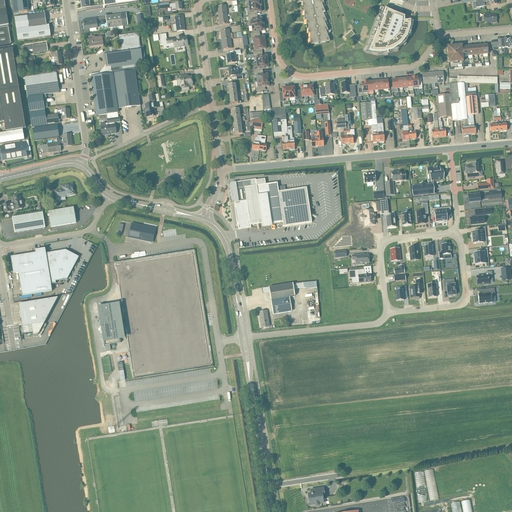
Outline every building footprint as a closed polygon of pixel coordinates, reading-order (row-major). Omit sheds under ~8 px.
[(11,0),(13,13),(19,12),(29,11),(27,0),(11,0)] [(89,1),(94,0),(93,0),(80,0),(81,3),(80,3),(81,8),(82,8),(90,7),(89,1)] [(90,7),(90,11),(105,9),(104,7),(140,2),(139,0),(103,0),(104,5),(90,7)] [(305,16),(306,16),(306,25),(308,25),(308,34),(310,34),(310,45),(319,43),(321,43),(329,41),(330,42),(326,31),(327,31),(328,31),(324,22),(326,21),(326,22),(327,22),(323,13),(325,12),(325,13),(322,4),(323,3),(323,4),(324,4),(322,0),(291,0),(292,6),(292,7),(301,2),(302,2),(302,7),(303,7),(304,7),(304,16),(305,16)] [(172,7),(172,11),(175,11),(176,11),(182,10),(181,3),(172,4),(171,4),(169,5),(170,8),(172,7)] [(217,7),(218,16),(227,15),(226,5),(217,7)] [(255,13),(261,12),(260,6),(249,8),(250,13),(247,14),(248,17),(255,16),(255,13)] [(380,6),(365,46),(368,47),(365,53),(366,54),(366,53),(372,54),(372,55),(378,56),(383,55),(389,54),(393,52),(399,50),(399,49),(402,46),(407,42),(406,42),(409,38),(411,32),(412,27),(412,28),(413,21),(404,22),(404,18),(396,14),(396,13),(380,6)] [(6,9),(0,10),(0,26),(9,25),(6,9)] [(17,42),(51,37),(49,25),(46,25),(45,13),(45,11),(29,13),(29,16),(14,18),(17,42)] [(111,31),(123,29),(123,26),(128,26),(126,14),(122,14),(107,16),(108,28),(110,28),(111,31)] [(135,15),(137,27),(145,26),(143,14),(135,15)] [(176,24),(184,23),(183,15),(175,17),(176,24)] [(219,25),(224,25),(229,24),(227,15),(218,16),(219,25)] [(490,23),(497,23),(496,15),(484,16),(485,23),(490,22),(490,23)] [(251,21),(252,26),(263,25),(263,21),(262,21),(262,19),(256,20),(255,16),(248,17),(248,21),(251,21)] [(89,29),(98,28),(96,18),(84,20),(84,24),(84,25),(85,30),(86,34),(90,33),(89,29)] [(176,24),(177,32),(185,31),(184,23),(176,24)] [(264,24),(263,25),(252,26),(252,32),(250,32),(250,36),(258,35),(257,32),(265,31),(264,24)] [(0,46),(11,45),(8,27),(0,28),(0,46)] [(222,40),(230,39),(229,30),(220,31),(222,40)] [(112,53),(140,49),(138,34),(118,37),(120,47),(111,48),(112,53)] [(254,45),(266,43),(265,39),(264,37),(258,38),(258,35),(250,36),(251,40),(253,39),(254,45)] [(90,49),(95,48),(104,47),(102,37),(96,38),(95,36),(92,36),(92,39),(88,39),(90,49)] [(173,38),(166,39),(167,45),(174,44),(174,48),(187,46),(186,37),(182,38),(182,37),(176,37),(176,39),(173,39),(173,38)] [(498,40),(499,45),(499,49),(504,48),(507,48),(504,42),(507,41),(507,39),(506,39),(506,38),(505,38),(504,39),(504,40),(498,40)] [(223,50),(228,49),(232,48),(230,39),(222,40),(223,50)] [(253,54),(260,53),(260,50),(266,49),(266,47),(266,43),(254,45),(255,51),(252,51),(252,52),(253,54)] [(30,52),(33,52),(33,54),(48,52),(47,44),(32,46),(22,47),(22,51),(29,50),(30,52)] [(462,48),(462,46),(448,47),(449,63),(463,62),(463,56),(462,48)] [(0,94),(20,91),(13,49),(0,51),(0,94)] [(144,49),(140,49),(112,53),(105,54),(106,66),(101,73),(90,74),(96,116),(107,114),(118,113),(118,109),(114,74),(107,75),(107,72),(135,68),(134,68),(134,65),(142,64),(141,56),(145,56),(144,49)] [(228,64),(233,63),(235,63),(234,58),(241,57),(240,51),(233,52),(233,55),(227,56),(228,64)] [(55,57),(56,66),(62,65),(61,52),(51,53),(52,58),(55,57)] [(256,58),(257,63),(268,62),(268,58),(267,58),(267,56),(261,57),(260,53),(253,54),(253,58),(256,58)] [(268,62),(257,63),(257,69),(253,70),(254,73),(261,72),(260,69),(268,68),(268,66),(269,66),(268,62)] [(135,68),(107,72),(107,75),(114,74),(118,109),(140,106),(139,101),(135,71),(135,68)] [(236,76),(237,80),(243,79),(242,75),(239,75),(238,68),(234,69),(234,68),(229,69),(230,76),(236,76)] [(59,93),(56,73),(56,71),(49,72),(49,70),(39,72),(25,74),(25,77),(32,128),(47,126),(44,108),(47,108),(46,95),(59,93)] [(500,84),(500,89),(510,89),(510,85),(511,84),(511,70),(510,70),(510,83),(500,84)] [(256,77),(257,82),(269,81),(268,77),(267,75),(261,76),(261,72),(254,73),(254,77),(256,77)] [(188,76),(185,77),(185,76),(181,76),(182,79),(180,79),(180,80),(177,81),(178,87),(181,87),(181,89),(182,89),(182,91),(189,90),(188,88),(190,88),(190,86),(193,85),(191,77),(188,78),(188,76)] [(269,85),(269,81),(257,82),(258,88),(256,88),(256,92),(263,91),(262,87),(269,87),(269,85)] [(349,82),(341,83),(342,94),(349,93),(350,98),(356,97),(355,85),(349,86),(349,82)] [(326,88),(319,88),(320,98),(327,97),(327,96),(336,95),(336,90),(334,91),(333,83),(325,84),(326,88)] [(462,135),(470,134),(468,120),(464,84),(450,84),(451,94),(452,117),(453,121),(463,120),(463,127),(461,127),(462,135)] [(299,100),(302,100),(302,97),(308,97),(307,85),(303,86),(301,87),(301,93),(298,93),(299,100)] [(311,86),(311,85),(307,85),(308,97),(314,96),(314,99),(318,98),(317,91),(313,91),(313,85),(311,86)] [(280,102),(284,102),(284,99),(289,98),(288,87),(284,87),(284,88),(282,88),(283,94),(279,95),(280,102)] [(292,87),(288,87),(289,98),(295,98),(295,100),(299,100),(298,93),(295,93),(294,87),(292,87)] [(6,132),(26,128),(20,91),(0,94),(0,122),(4,122),(6,132)] [(476,133),(475,128),(475,127),(474,127),(473,115),(478,115),(476,92),(466,93),(468,116),(468,120),(470,134),(476,133)] [(436,96),(438,121),(440,137),(446,136),(445,129),(442,130),(442,122),(441,122),(441,119),(452,117),(451,94),(436,96)] [(144,110),(145,113),(146,118),(155,116),(154,108),(157,107),(156,103),(155,95),(148,96),(149,104),(145,105),(146,109),(144,110)] [(371,103),(360,104),(362,121),(369,120),(370,120),(371,126),(372,142),(379,141),(378,124),(377,124),(375,102),(375,100),(374,100),(372,100),(370,100),(371,103)] [(333,105),(333,114),(344,113),(343,104),(333,105)] [(316,116),(329,114),(328,105),(315,106),(316,116)] [(422,108),(420,108),(420,105),(413,106),(414,120),(421,119),(421,110),(422,110),(422,108)] [(63,116),(60,116),(61,120),(70,118),(69,109),(62,110),(63,116)] [(114,123),(116,122),(120,122),(119,118),(118,118),(118,113),(107,114),(107,116),(108,119),(107,119),(108,124),(109,123),(109,125),(101,127),(102,136),(116,134),(114,123)] [(47,125),(48,125),(59,124),(57,114),(46,116),(47,125)] [(403,121),(402,121),(403,133),(402,133),(402,140),(410,139),(409,125),(408,125),(408,121),(407,121),(407,117),(403,117),(403,121)] [(262,130),(263,120),(252,120),(251,127),(255,127),(255,129),(262,130)] [(275,121),(272,121),(274,133),(274,136),(278,136),(277,132),(281,132),(281,136),(282,136),(282,137),(282,145),(283,150),(289,149),(287,132),(286,132),(286,127),(285,120),(282,120),(279,120),(275,121)] [(336,123),(337,129),(343,128),(344,137),(341,137),(342,145),(348,144),(347,130),(346,130),(345,120),(340,121),(340,122),(336,123)] [(440,137),(438,121),(434,121),(435,130),(432,131),(432,137),(440,137)] [(56,126),(32,129),(34,139),(57,135),(56,126)] [(0,143),(16,141),(19,141),(25,140),(24,138),(23,133),(23,130),(1,133),(0,131),(0,143)] [(72,146),(71,135),(63,136),(64,143),(60,143),(42,145),(43,154),(61,151),(60,147),(64,146),(64,147),(72,146)] [(257,138),(256,138),(255,143),(253,143),(252,150),(259,151),(260,144),(261,136),(258,136),(257,138)] [(0,147),(1,152),(0,152),(0,161),(2,161),(27,157),(26,152),(31,151),(30,147),(29,147),(28,141),(23,142),(23,143),(5,146),(0,146),(0,147)] [(496,175),(504,174),(502,160),(494,161),(496,175)] [(469,166),(464,167),(465,174),(467,174),(467,178),(474,177),(474,174),(479,173),(478,163),(472,164),(469,165),(469,166)] [(428,175),(427,175),(428,181),(431,181),(444,180),(442,169),(440,169),(439,167),(427,168),(428,175)] [(392,182),(385,183),(386,196),(395,195),(393,182),(406,181),(405,172),(401,173),(401,172),(397,172),(391,172),(392,182)] [(375,174),(363,175),(364,184),(376,183),(375,174)] [(487,183),(477,184),(478,190),(494,189),(493,179),(486,180),(487,183)] [(235,183),(231,184),(234,202),(235,202),(235,204),(239,229),(251,227),(251,225),(257,224),(259,224),(261,224),(262,226),(272,224),(283,222),(284,227),(312,223),(307,188),(286,191),(279,192),(278,187),(277,183),(265,185),(257,186),(256,185),(256,183),(256,181),(256,180),(235,183)] [(420,185),(412,186),(413,196),(434,194),(433,188),(433,184),(432,184),(428,184),(425,185),(425,183),(419,184),(420,185)] [(56,192),(57,198),(64,196),(65,197),(74,194),(72,185),(62,187),(63,189),(63,188),(64,190),(56,192)] [(480,193),(468,195),(469,204),(481,203),(480,193)] [(3,205),(5,213),(11,211),(11,210),(15,209),(15,210),(23,209),(22,204),(23,204),(23,203),(23,201),(22,200),(21,201),(20,196),(12,198),(14,204),(9,205),(9,203),(3,205)] [(387,201),(380,202),(381,215),(386,214),(386,217),(387,228),(395,227),(394,216),(390,216),(390,214),(388,214),(387,201)] [(423,212),(416,212),(418,225),(426,224),(425,214),(428,214),(427,204),(422,204),(423,212)] [(450,207),(440,208),(441,223),(445,223),(445,222),(447,222),(447,217),(447,214),(451,214),(450,207)] [(74,208),(48,212),(51,227),(76,223),(74,208)] [(440,208),(431,209),(431,215),(434,215),(435,218),(435,223),(438,223),(441,223),(440,208)] [(365,216),(362,216),(362,223),(366,222),(366,227),(377,226),(376,211),(365,212),(365,216)] [(12,218),(15,233),(45,228),(43,213),(12,218)] [(410,213),(401,214),(402,226),(411,225),(410,213)] [(472,217),(470,217),(470,225),(485,224),(484,216),(474,217),(474,216),(472,217)] [(152,242),(155,229),(132,224),(129,237),(148,241),(148,242),(148,241),(150,242),(151,242),(152,242)] [(472,235),(471,235),(471,238),(486,237),(485,228),(479,228),(479,231),(471,232),(472,235)] [(486,237),(471,238),(471,242),(472,242),(473,244),(476,244),(477,247),(487,246),(486,237)] [(442,252),(439,253),(439,260),(443,259),(443,256),(451,256),(450,251),(451,251),(451,248),(450,248),(449,244),(442,245),(442,252)] [(432,246),(423,246),(424,257),(433,256),(432,246)] [(400,248),(390,249),(391,262),(401,261),(400,248)] [(419,262),(418,248),(411,249),(412,255),(408,255),(409,266),(415,266),(414,263),(419,262)] [(11,257),(12,265),(17,265),(21,287),(22,296),(52,291),(51,285),(46,253),(45,249),(35,250),(35,253),(11,257)] [(474,256),(473,256),(473,259),(488,258),(487,249),(481,249),(481,252),(474,253),(474,256)] [(66,250),(46,253),(51,285),(51,284),(56,283),(56,281),(67,279),(77,262),(79,257),(66,250)] [(346,251),(334,252),(334,259),(347,257),(346,251)] [(364,254),(355,255),(355,258),(355,263),(356,263),(356,266),(363,265),(363,264),(369,263),(369,261),(370,261),(369,257),(368,254),(364,255),(364,254)] [(488,258),(473,259),(474,262),(475,265),(482,265),(483,268),(489,267),(488,258)] [(399,269),(394,269),(394,274),(405,273),(404,266),(399,266),(399,269)] [(509,267),(502,268),(503,283),(511,282),(509,267)] [(364,270),(349,271),(349,279),(358,278),(359,283),(371,283),(370,275),(366,275),(366,277),(363,277),(362,275),(364,275),(364,270)] [(486,276),(476,277),(477,285),(489,284),(488,280),(492,279),(492,272),(486,273),(486,276)] [(417,287),(410,288),(411,299),(415,298),(415,300),(419,299),(419,295),(419,294),(422,293),(422,289),(421,280),(416,281),(417,287)] [(449,280),(443,281),(443,288),(446,288),(447,297),(456,296),(455,284),(450,284),(449,280)] [(270,292),(273,314),(292,312),(289,297),(295,296),(293,289),(303,288),(303,283),(293,285),(293,284),(263,288),(264,292),(265,293),(270,292)] [(437,284),(428,285),(429,298),(437,298),(437,291),(437,284)] [(396,297),(395,297),(396,301),(396,300),(396,301),(404,301),(403,292),(406,292),(406,286),(400,287),(400,290),(395,291),(396,297)] [(481,294),(478,294),(479,304),(492,303),(491,298),(495,297),(494,289),(481,290),(481,294)] [(44,324),(58,298),(19,304),(20,312),(19,312),(21,319),(22,326),(23,334),(33,333),(34,336),(38,335),(44,324)] [(117,320),(123,319),(120,303),(119,303),(118,303),(119,304),(115,305),(99,307),(105,345),(110,345),(121,343),(120,339),(124,338),(124,340),(126,339),(126,340),(123,323),(118,324),(117,320)] [(259,312),(261,328),(269,327),(267,311),(259,312)] [(429,501),(429,500),(438,499),(434,470),(415,472),(419,502),(429,501)] [(319,504),(319,503),(322,503),(320,495),(323,495),(322,489),(312,491),(312,495),(309,495),(311,505),(315,504),(315,505),(319,504)] [(463,511),(472,511),(470,500),(462,502),(463,511)] [(452,511),(461,511),(459,502),(451,504),(452,511)]
